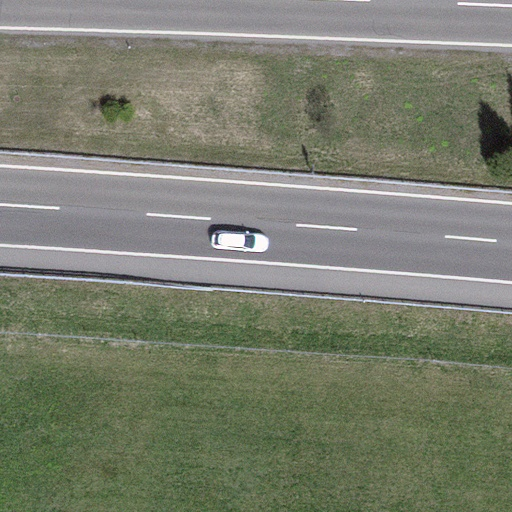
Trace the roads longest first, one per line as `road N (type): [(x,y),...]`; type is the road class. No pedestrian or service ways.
road 1 (motorway): [(0,207),(511,245)]
road 2 (motorway): [(511,5),(381,0)]
